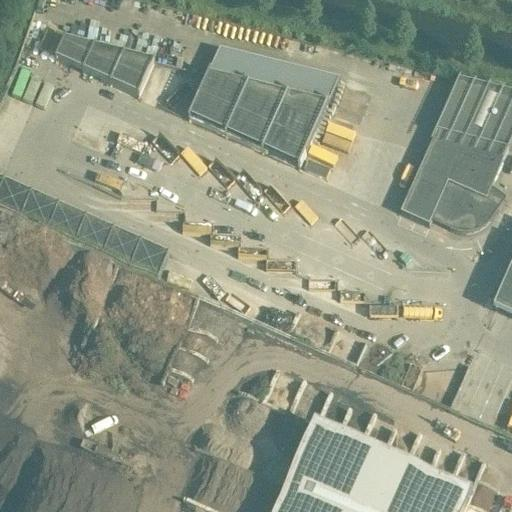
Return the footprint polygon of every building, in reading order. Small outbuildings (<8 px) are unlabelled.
[(63,41),(54,60),(138,100),(153,64),(63,41)] [(188,121),(299,173),(326,107),(208,77),(188,121)] [(438,134),(400,218),(428,230),(432,225),(452,235),(455,235),(459,236),(462,237),(466,237),(470,236),(474,235),(478,234),(481,232),(484,230),(487,228),(490,225),(493,222),(507,202),(492,192),(510,154),(438,134)] [(0,182),(0,212),(158,283),(167,258),(0,182)] [(0,240),(0,241),(9,227),(0,222),(0,240)] [(511,264),(492,313),(511,322),(511,264)] [(373,296),(373,307),(398,308),(398,297),(373,296)] [(261,299),(256,306),(275,318),(280,311),(261,299)] [(406,319),(432,319),(432,307),(406,307),(406,319)] [(313,430),(276,511),(464,511),(470,499),(313,430)]
